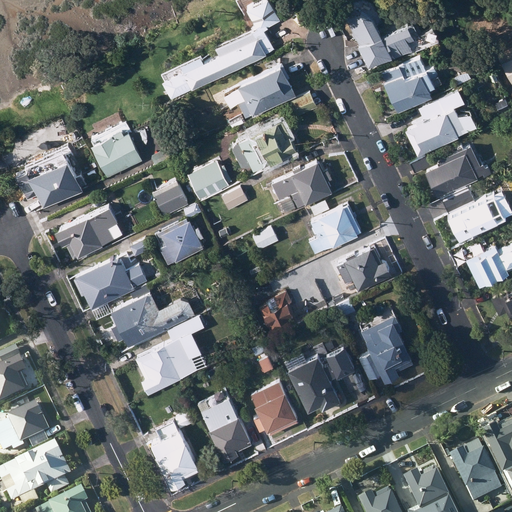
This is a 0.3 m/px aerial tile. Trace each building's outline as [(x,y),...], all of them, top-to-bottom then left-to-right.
[(216,41),(219,49),(229,67),(275,45),(264,23),(280,16),(272,0),(250,0),(246,2),(256,22),(216,41)] [(345,5),(362,39),(384,29),(373,8),(354,0),(345,5)] [(409,17),(384,29),(362,39),(359,40),(370,63),(395,51),(396,54),(416,45),(410,33),(416,30),(409,17)] [(493,50),(509,82),(511,81),(511,45),(511,46),(510,43),(504,46),(504,45),(493,50)] [(173,94),(229,67),(219,49),(205,55),(203,50),(164,69),(167,74),(164,75),(173,94)] [(382,79),(380,80),(395,110),(429,93),(425,86),(438,80),(435,72),(435,71),(431,62),(422,66),(416,54),(379,71),(382,79)] [(250,113),(293,92),(278,60),(232,82),(233,83),(222,89),(230,105),(225,107),(227,111),(224,113),(228,123),(231,121),(233,125),(243,120),(240,115),(249,111),(250,113)] [(490,81),(496,78),(492,70),(486,73),(490,81)] [(461,97),(455,87),(436,96),(437,97),(423,104),(428,113),(461,97)] [(296,115),(316,105),(311,95),(308,89),(288,99),(291,105),(296,115)] [(442,107),(402,127),(415,153),(455,134),(455,133),(471,125),(473,120),(466,108),(461,107),(454,111),(452,105),(443,109),(442,107)] [(250,170),(293,147),(277,116),(255,127),(254,124),(244,129),(246,131),(244,133),(244,134),(233,140),(229,145),(238,164),(245,165),(247,164),(250,170)] [(158,123),(151,122),(150,142),(157,142),(158,123)] [(118,124),(88,138),(105,173),(144,154),(131,126),(121,130),(118,124)] [(436,161),(421,168),(434,194),(474,175),(474,173),(479,171),(481,174),(489,170),(485,163),(483,165),(481,160),(477,162),(467,142),(435,157),(436,161)] [(29,188),(39,206),(79,186),(64,153),(24,172),(21,166),(9,172),(20,192),(29,188)] [(428,163),(424,153),(407,160),(412,170),(428,163)] [(392,155),(386,158),(390,167),(397,164),(392,155)] [(331,187),(316,156),(264,182),(280,216),(296,208),(294,205),(331,187)] [(197,196),(226,182),(225,181),(230,179),(221,161),(217,164),(214,159),(185,173),(197,196)] [(149,189),(161,213),(186,200),(173,176),(149,189)] [(246,198),(239,184),(219,194),(226,208),(246,198)] [(445,210),(459,236),(494,219),(493,217),(499,215),(484,186),(469,193),(471,197),(462,201),(456,188),(441,195),(447,208),(445,210)] [(327,207),(322,198),(308,204),(312,214),(327,207)] [(199,209),(195,200),(181,207),(185,215),(199,209)] [(360,230),(344,201),(308,218),(316,234),(307,239),(313,252),(360,230)] [(113,218),(106,202),(93,208),(82,213),(82,212),(80,213),(49,228),(50,228),(51,231),(57,242),(61,240),(69,255),(111,235),(105,223),(113,219),(113,218)] [(165,263),(199,245),(196,237),(201,234),(195,223),(191,225),(186,216),(184,217),(182,213),(148,231),(165,263)] [(276,239),(269,224),(250,234),(256,248),(276,239)] [(153,244),(147,235),(132,243),(137,253),(153,244)] [(511,237),(495,245),(494,242),(463,256),(477,285),(508,271),(506,268),(511,265),(511,237)] [(356,288),(389,272),(382,258),(380,259),(372,244),(334,262),(336,267),(329,271),(333,281),(341,278),(342,281),(351,277),(356,288)] [(123,267),(114,252),(71,272),(73,275),(70,277),(78,293),(81,291),(87,305),(130,285),(130,284),(145,277),(137,261),(123,267)] [(273,293),(266,279),(249,287),(256,301),(273,293)] [(511,284),(488,296),(497,313),(504,310),(511,326),(511,284)] [(332,302),(323,286),(295,301),(303,317),(332,302)] [(291,298),(285,287),(273,293),(274,295),(257,303),(262,312),(264,311),(270,321),(267,323),(270,329),(295,316),(292,311),(294,310),(288,299),(291,298)] [(121,335),(125,344),(193,311),(192,310),(199,307),(193,295),(177,289),(153,301),(148,289),(107,308),(114,322),(109,325),(115,338),(121,335)] [(355,311),(347,296),(328,306),(335,320),(355,311)] [(391,365),(408,356),(395,330),(400,327),(392,312),(357,330),(367,351),(357,355),(368,378),(378,373),(381,380),(395,372),(391,365)] [(314,324),(310,315),(292,322),(296,330),(301,327),(302,330),(314,324)] [(138,377),(145,391),(195,366),(178,332),(133,354),(143,374),(138,377)] [(340,341),(320,351),(329,370),(349,360),(340,341)] [(250,346),(253,354),(263,350),(259,342),(250,346)] [(19,356),(13,345),(0,351),(0,400),(26,387),(18,372),(22,370),(15,358),(19,356)] [(270,365),(265,353),(256,358),(261,370),(270,365)] [(319,407),(337,398),(314,353),(284,367),(283,368),(304,409),(316,403),(317,403),(319,407)] [(210,379),(223,373),(218,363),(205,369),(210,379)] [(226,373),(218,377),(221,382),(229,378),(226,373)] [(281,425),(295,419),(275,378),(248,392),(252,402),(251,403),(257,415),(251,417),(258,430),(265,427),(267,432),(281,425)] [(207,426),(205,427),(221,459),(235,452),(233,448),(249,440),(226,394),(198,408),(207,426)] [(47,429),(33,402),(3,415),(5,419),(0,421),(0,445),(2,451),(9,448),(10,450),(21,445),(20,442),(27,439),(32,449),(47,441),(42,432),(47,429)] [(194,419),(188,408),(172,416),(178,427),(194,419)] [(157,436),(146,442),(166,486),(182,479),(180,475),(196,467),(169,417),(152,426),(157,436)] [(511,422),(511,421),(479,436),(498,474),(508,469),(510,474),(511,472),(511,422)] [(68,474),(51,441),(0,466),(0,485),(8,502),(17,498),(21,508),(36,500),(31,491),(45,485),(50,495),(68,486),(63,476),(68,474)] [(500,487),(476,441),(447,455),(471,502),(500,487)] [(401,477),(419,511),(445,511),(452,509),(431,467),(416,475),(413,471),(401,477)] [(77,487),(52,499),(58,511),(88,511),(87,511),(86,511),(82,502),(84,501),(77,487)] [(371,491),(359,498),(366,511),(399,511),(387,488),(373,495),(371,491)] [(58,511),(52,499),(44,503),(45,504),(32,511),(58,511)]
